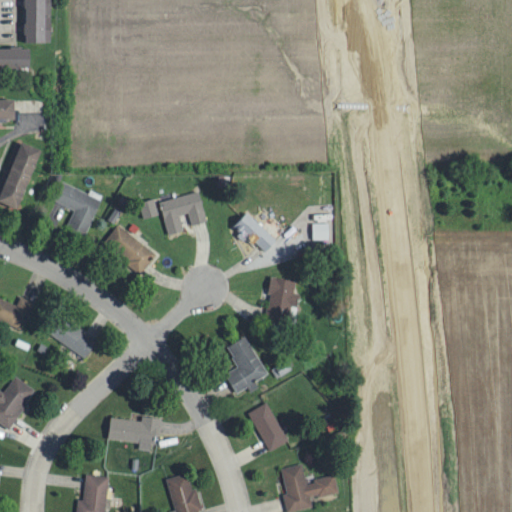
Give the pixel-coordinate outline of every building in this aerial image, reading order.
[(51,0),(25,0),(25,41),(52,41),(51,0)] [(0,67),(30,67),(30,46),(0,46),(0,67)] [(3,194),(0,192),(0,202),(20,209),(39,147),(20,141),(3,194)] [(55,199),(76,208),(67,228),(87,236),(102,198),(63,181),(55,199)] [(161,200),(169,234),(185,229),(181,213),(190,211),(192,224),(208,220),(200,190),(161,200)] [(140,201),(145,218),(160,214),(156,197),(140,201)] [(264,253),(277,239),(247,211),(234,225),(264,253)] [(142,274),(157,252),(118,224),(106,241),(130,259),(127,263),(142,274)] [(297,280),(274,276),(267,318),(289,321),(292,304),(299,305),(301,293),(295,292),(297,280)] [(19,303),(0,296),(0,318),(24,328),(35,300),(22,295),(19,303)] [(88,356),(98,338),(62,318),(52,335),(88,356)] [(238,393),(253,384),(253,382),(269,373),(247,335),(229,345),(240,366),(227,373),(238,393)] [(38,389),(17,374),(5,391),(0,386),(0,419),(10,427),(38,389)] [(290,438),(268,400),(249,411),(271,449),(290,438)] [(111,415),(108,436),(140,440),(139,446),(152,448),(154,433),(160,434),(162,416),(143,413),(143,419),(111,415)] [(283,466),(288,491),(284,492),(288,510),(314,505),(312,496),(340,490),(336,473),(308,479),(304,462),(283,466)] [(167,477),(177,511),(200,511),(199,508),(201,508),(190,470),(167,477)] [(106,511),(111,475),(88,472),(84,498),(80,497),(77,511),(106,511)]
